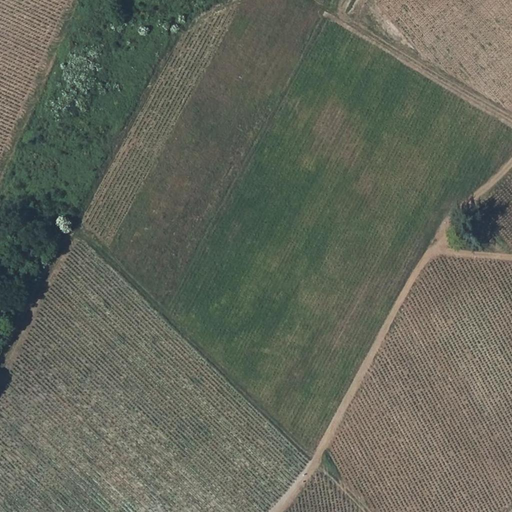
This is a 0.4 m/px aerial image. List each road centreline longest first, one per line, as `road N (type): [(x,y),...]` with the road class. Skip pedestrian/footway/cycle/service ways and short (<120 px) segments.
road 1 (track): [(0,393),(185,24),(246,0)]
road 2 (track): [(80,228),(369,511)]
road 3 (track): [(273,511),(316,461),(431,248)]
road 4 (track): [(345,19),(511,125)]
road 5 (track): [(511,158),(455,212),(431,248)]
